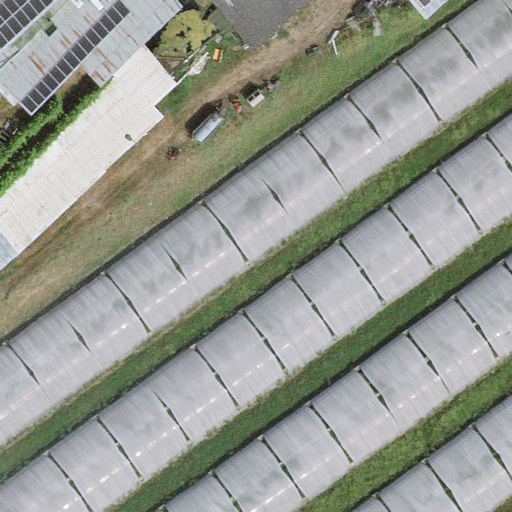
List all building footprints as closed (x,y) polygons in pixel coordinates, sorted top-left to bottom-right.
[(0,0),(0,96),(9,106),(15,102),(28,115),(77,65),(97,88),(179,6),(172,0),(0,0)] [(0,452),(511,87),(511,0),(485,0),(0,346),(0,452)] [(448,0),(200,0),(250,56),(312,0),(403,0),(423,22),(448,0)] [(0,511),(110,511),(511,220),(511,114),(0,486),(0,511)] [(308,511),(511,365),(511,258),(160,511),(308,511)] [(490,511),(511,496),(511,392),(348,511),(490,511)]
